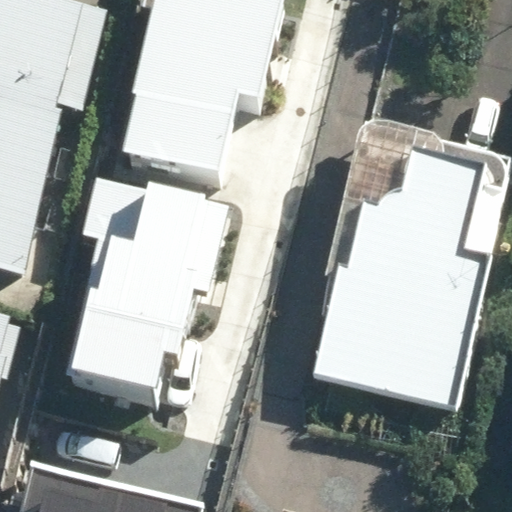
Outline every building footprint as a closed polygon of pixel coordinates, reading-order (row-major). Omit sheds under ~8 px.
[(100,26),(3,0),(0,0),(0,280),(27,288),(100,26)] [(156,0),(120,151),(219,175),(238,93),(262,99),(286,0),(156,0)] [(511,210),(511,166),(367,131),(321,318),(330,321),(313,387),(465,424),(502,273),(497,272),(511,210)] [(102,245),(71,371),(150,390),(160,348),(176,352),(191,287),(210,292),(230,212),(97,179),(82,240),(102,245)] [(0,428),(25,331),(0,325),(0,428)] [(176,511),(44,482),(36,511),(176,511)]
